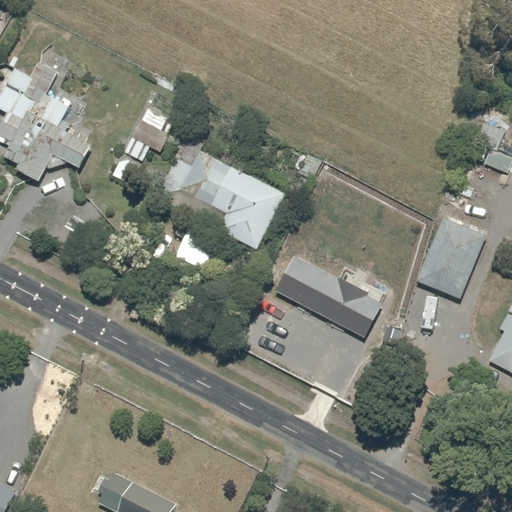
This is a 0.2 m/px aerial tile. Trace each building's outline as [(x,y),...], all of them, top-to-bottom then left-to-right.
[(67,164),(80,170),(91,143),(73,136),(79,120),(67,115),(72,103),(54,95),(64,72),(38,61),(33,74),(15,66),(0,101),(0,110),(9,114),(4,126),(0,123),(0,141),(13,146),(6,162),(19,168),(16,173),(41,183),(46,170),(67,164)] [(177,120),(148,106),(125,153),(142,160),(149,145),(163,151),(177,120)] [(508,129),(486,121),(472,158),(508,172),(511,160),(511,155),(499,151),(508,129)] [(286,194),(198,150),(194,157),(182,151),(167,180),(230,212),(221,229),(259,248),(286,194)] [(485,237),(445,219),(434,242),(417,280),(458,299),(485,237)] [(217,246),(189,231),(177,254),(205,269),(217,246)] [(511,307),(501,330),(505,332),(491,362),(511,372),(511,307)] [(180,504),(119,470),(115,477),(104,471),(97,484),(109,490),(103,501),(123,511),(125,508),(131,511),(182,511),(177,509),(180,504)] [(10,511),(20,493),(0,482),(0,511),(10,511)]
